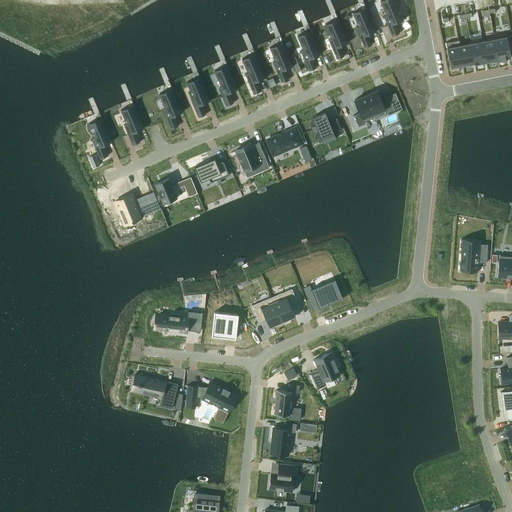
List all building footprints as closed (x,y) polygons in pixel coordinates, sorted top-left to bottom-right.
[(395,0),(381,0),(380,1),(387,17),(385,18),(392,36),(400,33),(395,22),(403,18),(395,0)] [(366,7),(353,12),(358,26),(356,27),(364,48),(372,44),(368,34),(376,31),(366,7)] [(338,18),(325,24),(331,38),(328,39),(337,59),(344,56),(340,46),(348,42),(338,18)] [(311,30),(297,36),(303,50),(301,51),(309,71),(317,68),(312,57),(321,54),(311,30)] [(506,33),(494,36),(498,60),(499,60),(509,58),(511,58),(506,33)] [(493,38),(483,40),(487,62),(487,61),(497,59),(498,60),(494,36),(493,36),(493,38)] [(458,40),(446,42),(451,69),(452,69),(452,67),(463,65),(459,45),(458,40)] [(483,40),(471,42),(475,64),(476,64),(475,63),(486,61),(486,62),(487,62),(483,40)] [(283,42),(270,47),(275,61),(273,62),(281,82),(289,79),(285,69),(293,66),(283,42)] [(471,42),(459,45),(463,65),(474,63),(474,65),(475,64),(471,42)] [(255,53),(242,59),(248,73),(245,74),(254,94),(261,91),(257,81),(265,77),(255,53)] [(228,65),(214,70),(221,87),(219,88),(226,106),(234,102),(229,92),(238,89),(228,65)] [(200,76),(187,82),(194,99),(191,100),(198,117),(206,114),(202,104),(210,100),(200,76)] [(172,88),(159,94),(165,108),(162,109),(171,129),(178,126),(174,115),(182,112),(172,88)] [(377,90),(366,95),(375,117),(386,112),(387,115),(395,112),(390,100),(382,103),(377,90)] [(360,112),(354,114),(359,126),(365,123),(364,122),(375,117),(366,95),(354,99),(360,112)] [(134,104),(121,110),(127,124),(124,125),(133,145),(140,142),(136,132),(144,128),(134,104)] [(315,125),(311,127),(313,134),(318,132),(321,138),(333,133),(334,133),(330,124),(331,124),(334,132),(342,129),(337,118),(330,121),(330,122),(329,122),(325,112),(312,117),(315,125)] [(102,118),(88,123),(94,137),(92,138),(100,159),(108,155),(103,145),(112,142),(102,118)] [(296,127),(267,139),(274,154),(302,142),(296,127)] [(250,143),(236,149),(244,170),(257,165),(260,171),(269,167),(259,142),(251,145),(250,143)] [(95,154),(89,156),(94,167),(100,165),(95,154)] [(203,163),(194,166),(201,181),(217,174),(218,179),(229,174),(223,161),(217,164),(215,158),(203,163)] [(191,176),(176,182),(178,188),(184,186),(188,197),(197,193),(191,176)] [(169,177),(154,183),(155,184),(156,183),(164,203),(163,203),(177,197),(176,197),(168,178),(169,178),(169,177)] [(132,194),(115,201),(125,224),(142,217),(141,216),(153,211),(146,195),(134,200),(132,194)] [(462,238),(460,270),(478,271),(478,262),(486,262),(488,240),(462,238)] [(511,255),(499,255),(498,275),(511,275),(511,255)] [(310,285),(303,288),(310,303),(316,301),(318,308),(343,298),(335,279),(311,288),(310,285)] [(292,288),(272,297),(282,323),(288,321),(287,319),(294,316),(289,304),(297,301),(292,288)] [(272,297),(252,305),(257,317),(265,314),(269,326),(276,323),(277,325),(282,323),(272,297)] [(160,313),(158,329),(187,332),(188,321),(199,322),(200,312),(188,311),(188,316),(160,313)] [(214,311),(212,335),(235,338),(238,314),(214,311)] [(511,320),(499,321),(499,338),(511,337),(511,320)] [(318,369),(311,372),(318,389),(325,386),(324,382),(340,375),(331,351),(314,359),(318,369)] [(508,367),(500,369),(501,383),(511,382),(511,355),(507,357),(508,367)] [(297,374),(293,367),(284,373),(289,380),(297,374)] [(142,376),(138,391),(161,397),(159,405),(172,408),(178,383),(154,378),(154,379),(142,376)] [(210,381),(202,398),(219,407),(214,418),(223,423),(229,411),(237,394),(229,390),(229,389),(223,386),(222,387),(210,381)] [(277,389),(274,413),(289,415),(290,406),(292,406),(293,399),(291,399),(292,392),(299,392),(300,385),(288,383),(287,390),(277,389)] [(188,385),(185,407),(195,408),(197,389),(198,386),(188,385)] [(511,390),(500,392),(501,392),(502,402),(501,402),(504,420),(511,418),(511,390)] [(183,393),(179,392),(175,408),(181,409),(183,393)] [(273,427),(270,453),(288,455),(290,431),(295,432),(296,423),(284,422),(284,428),(273,427)] [(271,473),(269,488),(292,490),(294,475),(291,475),(292,465),(279,464),(278,473),(271,473)] [(196,496),(194,511),(218,511),(220,496),(208,495),(208,497),(196,496)]
